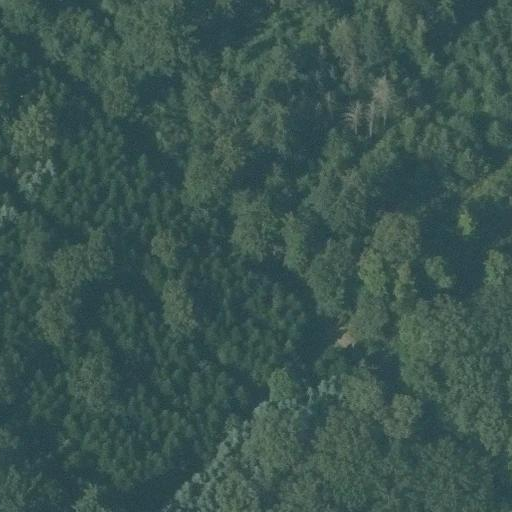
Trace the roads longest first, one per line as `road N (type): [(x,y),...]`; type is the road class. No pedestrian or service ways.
road 1 (track): [(0,22),(511,497)]
road 2 (track): [(511,155),(158,511)]
